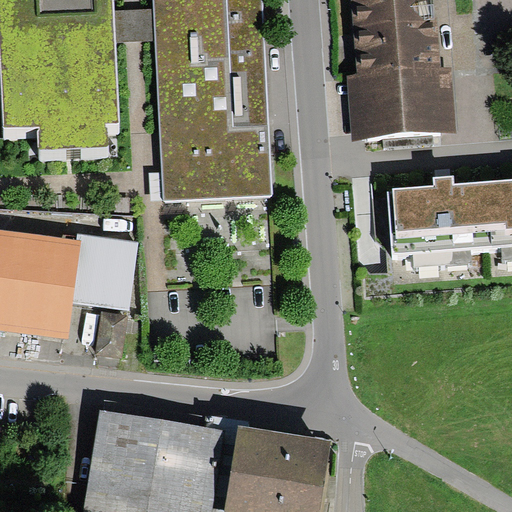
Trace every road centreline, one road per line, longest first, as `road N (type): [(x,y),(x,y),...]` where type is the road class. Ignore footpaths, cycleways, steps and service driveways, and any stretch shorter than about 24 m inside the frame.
road 1 (residential): [(302,0),(330,417)]
road 2 (residential): [(330,417),(0,381)]
road 3 (unclassified): [(511,506),(361,427)]
